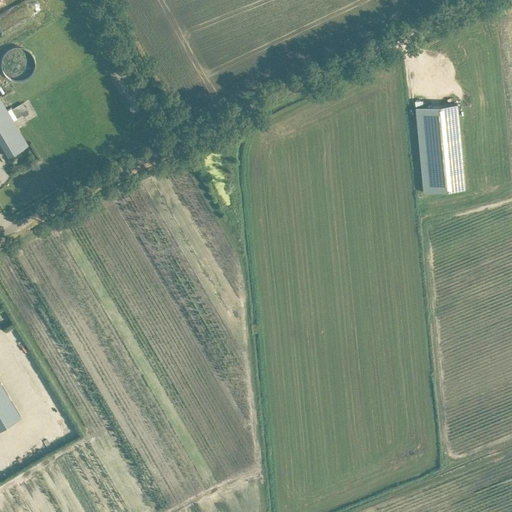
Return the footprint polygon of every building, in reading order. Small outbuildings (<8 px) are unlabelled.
[(10,69),(9,77),(31,78),(33,49),(2,47),(1,68),(10,69)] [(0,142),(8,157),(27,145),(0,99),(0,142)] [(26,110),(22,103),(11,109),(15,116),(26,110)] [(466,188),(458,103),(416,107),(424,192),(466,188)] [(0,427),(20,416),(0,381),(0,427)]
